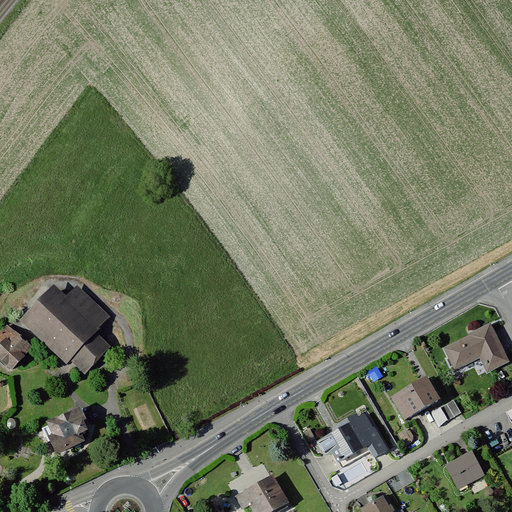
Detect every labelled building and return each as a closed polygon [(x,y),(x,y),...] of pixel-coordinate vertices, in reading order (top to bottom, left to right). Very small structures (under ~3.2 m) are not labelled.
[(28,321),(87,373),(108,351),(48,298),(28,321)] [(491,322),(440,346),(453,371),(481,358),(487,371),(509,361),(491,322)] [(0,336),(2,339),(0,341),(0,362),(9,371),(31,348),(6,324),(0,330),(0,336)] [(427,375),(390,397),(404,420),(441,398),(427,375)] [(453,400),(441,408),(448,420),(460,413),(453,400)] [(337,429),(317,441),(325,454),(332,450),(338,461),(366,445),(374,459),(390,450),(376,425),(374,426),(366,413),(360,417),(356,413),(337,423),(337,429)] [(57,456),(82,445),(70,418),(46,429),(57,456)] [(343,466),(368,452),(366,448),(341,462),(343,466)] [(472,451),(446,466),(459,490),(485,476),(472,451)] [(272,474),(232,495),(240,511),(250,506),(253,511),(274,511),(289,505),(272,474)] [(392,511),(383,495),(360,509),(362,511),(392,511)]
